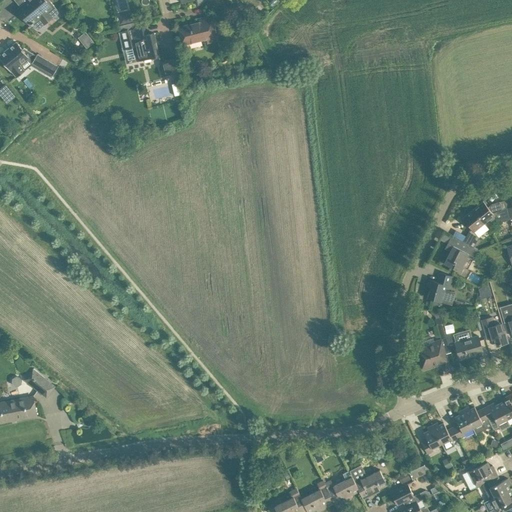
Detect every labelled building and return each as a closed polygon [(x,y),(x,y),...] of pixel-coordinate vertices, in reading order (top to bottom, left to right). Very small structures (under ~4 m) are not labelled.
[(28,0),(17,9),(21,14),(19,16),(24,22),(26,21),(30,26),(32,24),(34,23),(39,18),(45,24),(52,18),(50,15),(57,9),(49,0),(47,2),(46,0),(28,0)] [(118,16),(120,24),(133,21),(132,13),(118,16)] [(218,41),(217,35),(212,16),(200,19),(200,22),(179,27),(184,44),(206,38),(208,43),(218,41)] [(251,30),(256,26),(251,20),(246,24),(251,30)] [(236,23),(238,33),(247,31),(243,21),(236,23)] [(130,30),(130,29),(119,32),(123,49),(134,46),(137,60),(157,56),(153,42),(155,41),(153,34),(156,33),(136,37),(134,30),(135,29),(130,30)] [(94,42),(86,31),(78,37),(86,48),(94,42)] [(23,49),(16,41),(0,54),(0,57),(11,71),(12,71),(17,77),(25,70),(20,64),(28,57),(33,60),(32,62),(41,67),(39,69),(51,77),(53,74),(53,75),(58,66),(37,53),(36,55),(24,48),(23,49)] [(176,57),(159,62),(162,75),(179,71),(176,57)] [(14,95),(6,84),(0,88),(0,89),(8,100),(14,95)] [(510,219),(507,208),(501,209),(499,203),(499,202),(492,204),(488,207),(483,201),(482,202),(484,203),(481,205),(479,204),(473,210),(484,224),(489,220),(490,221),(492,221),(496,218),(500,222),(510,219)] [(474,248),(479,238),(479,237),(474,232),(484,224),(473,210),(467,215),(467,216),(465,218),(464,217),(463,218),(471,228),(463,241),(474,248)] [(463,267),(462,265),(466,256),(473,260),(478,250),(451,236),(445,248),(451,251),(445,263),(456,269),(461,272),(463,267)] [(432,283),(427,298),(442,302),(447,286),(449,287),(452,276),(440,272),(437,282),(429,279),(428,282),(432,283)] [(508,272),(500,276),(501,280),(507,282),(511,280),(508,272)] [(434,365),(448,361),(446,354),(451,352),(450,349),(448,342),(440,317),(434,319),(441,340),(434,341),(435,343),(420,348),(423,359),(421,360),(423,370),(435,366),(434,365)] [(492,319),(482,322),(486,336),(491,334),(492,339),(495,338),(497,345),(508,342),(504,330),(503,330),(501,323),(494,325),(492,319)] [(482,350),(478,335),(455,342),(457,349),(455,349),(455,351),(456,356),(457,357),(459,357),(460,359),(471,356),(471,353),(482,350)] [(32,370),(23,380),(37,391),(45,381),(32,370)] [(511,393),(503,398),(504,401),(499,403),(507,419),(511,416),(511,393)] [(0,422),(37,415),(35,405),(33,396),(0,402),(0,422)] [(491,426),(493,430),(499,427),(500,428),(501,430),(510,425),(510,424),(509,423),(507,419),(499,403),(495,405),(493,403),(482,408),(491,426)] [(491,426),(482,408),(477,411),(475,407),(470,409),(469,407),(463,409),(472,427),(475,434),(491,426)] [(463,432),(472,427),(463,409),(458,412),(459,414),(455,417),(459,424),(453,427),(458,438),(464,435),(463,432)] [(438,422),(433,425),(442,443),(445,450),(455,446),(452,441),(458,438),(453,427),(447,430),(443,422),(439,425),(438,422)] [(432,448),(442,443),(433,425),(427,427),(428,430),(424,432),(427,440),(422,443),(427,453),(433,450),(432,448)] [(469,471),(463,474),(470,489),(471,488),(471,490),(477,487),(487,482),(487,481),(498,476),(492,465),(490,466),(487,461),(469,471)] [(380,470),(367,476),(361,464),(349,471),(359,491),(363,498),(376,492),(375,489),(387,484),(380,470)] [(415,469),(409,472),(412,479),(418,476),(415,469)] [(348,496),(359,491),(349,471),(343,474),(346,480),(334,486),(331,480),(325,483),(334,502),(335,505),(349,498),(348,496)] [(411,479),(407,471),(398,476),(402,484),(411,479)] [(490,487),(485,489),(488,495),(490,500),(510,489),(508,485),(511,483),(508,478),(501,481),(498,476),(487,481),(487,482),(490,487)] [(334,502),(325,483),(324,480),(317,484),(320,489),(302,498),(301,499),(307,510),(308,511),(309,511),(320,507),(321,509),(334,502)] [(408,484),(391,492),(397,505),(403,502),(410,499),(412,504),(417,501),(417,502),(423,498),(431,494),(429,491),(425,490),(420,493),(414,496),(413,495),(408,484)] [(303,511),(307,510),(301,499),(302,498),(297,488),(290,491),(293,497),(274,506),(275,508),(273,509),(273,510),(273,511),(303,511)] [(475,488),(464,494),(467,500),(478,494),(475,488)] [(511,492),(510,489),(490,500),(495,511),(502,511),(511,507),(511,492)] [(400,511),(436,511),(435,509),(430,511),(429,510),(427,511),(425,507),(420,508),(417,502),(417,501),(412,504),(406,507),(400,510),(400,511)]
